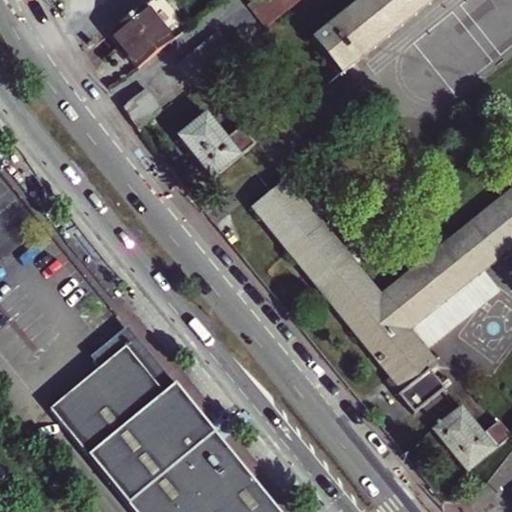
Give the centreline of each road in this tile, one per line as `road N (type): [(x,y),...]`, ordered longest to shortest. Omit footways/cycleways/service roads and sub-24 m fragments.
road 1 (primary): [(407,511),(54,83),(4,0)]
road 2 (primary): [(0,98),(333,511)]
